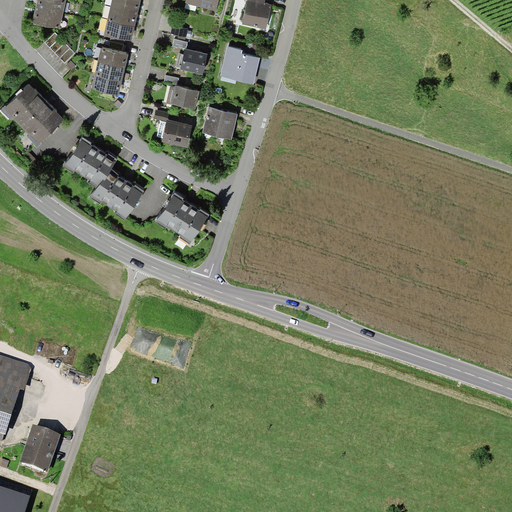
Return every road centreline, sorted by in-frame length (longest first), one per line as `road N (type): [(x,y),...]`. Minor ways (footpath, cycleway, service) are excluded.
road 1 (secondary): [(207,287),(511,391)]
road 2 (track): [(139,262),(52,511)]
road 3 (track): [(511,169),(270,88)]
road 4 (secondary): [(0,165),(88,233),(207,287)]
road 5 (residential): [(292,0),(233,196)]
road 6 (residential): [(120,136),(14,32)]
road 7 (residential): [(120,136),(155,0)]
road 8 (residential): [(233,196),(120,136)]
